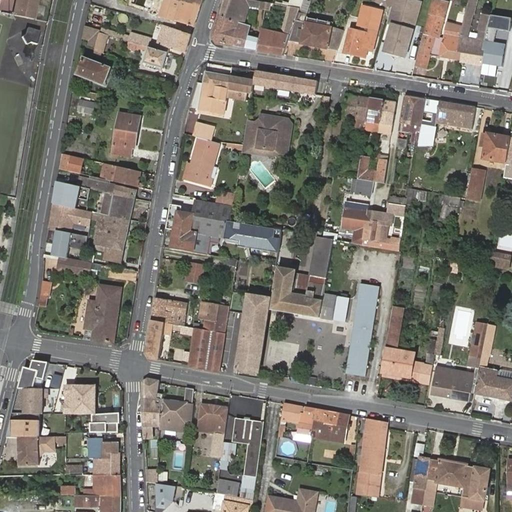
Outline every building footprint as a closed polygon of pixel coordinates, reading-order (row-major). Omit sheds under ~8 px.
[(37,0),(17,0),(14,16),(33,20),(37,0)] [(165,0),(160,17),(194,28),(201,8),(183,2),(183,3),(181,12),(171,8),(174,0),(173,0),(165,0)] [(181,12),(183,3),(174,0),(171,8),(181,12)] [(222,0),(216,18),(242,26),(248,7),(259,9),(258,10),(265,11),(266,3),(257,2),(246,0),(222,0)] [(292,8),(298,9),(301,2),(292,0),(290,0),(289,8),(292,8)] [(423,2),(415,0),(394,0),(388,23),(392,24),(414,31),(423,2)] [(440,0),(433,0),(415,66),(427,69),(431,55),(437,56),(440,43),(434,42),(435,37),(439,38),(449,2),(440,0)] [(482,49),(492,16),(482,15),(482,19),(478,19),(478,23),(480,23),(479,32),(481,33),(479,41),(467,39),(479,0),(469,0),(462,26),(460,46),(464,47),(462,61),(476,63),(474,75),(481,76),(483,64),(485,49),(482,49)] [(383,10),(372,7),(371,10),(363,8),(361,12),(381,17),(383,10)] [(381,17),(361,12),(358,26),(364,27),(363,33),(351,31),(345,53),(366,59),(368,51),(372,52),(381,17)] [(262,29),(258,52),(283,56),(288,42),(295,21),(296,16),(289,14),(288,14),(285,33),(272,31),(262,29)] [(511,20),(492,16),(482,49),(485,49),(483,64),(502,68),(506,45),(494,43),(497,30),(510,32),(511,20)] [(217,46),(245,50),(245,48),(251,48),(254,33),(248,32),(249,28),(242,26),(216,18),(210,38),(217,46)] [(295,21),(288,42),(338,52),(345,31),(323,26),(324,22),(315,20),(314,25),(295,21)] [(441,58),(462,62),(462,61),(464,47),(460,46),(462,26),(447,23),(444,39),(441,57),(441,58)] [(392,51),(391,54),(406,58),(414,31),(392,24),(385,49),(392,51)] [(100,31),(84,26),(84,36),(91,39),(91,43),(97,44),(102,32),(100,31)] [(36,44),(40,31),(27,27),(25,33),(22,35),(22,36),(21,36),(25,44),(26,43),(26,44),(29,42),(36,44)] [(154,43),(163,46),(169,29),(163,27),(160,37),(156,36),(154,43)] [(185,53),(187,50),(190,41),(191,37),(191,36),(181,33),(169,29),(163,46),(185,53)] [(103,32),(102,32),(97,44),(95,51),(104,55),(110,36),(105,34),(103,32)] [(437,56),(441,57),(444,39),(439,38),(435,37),(434,42),(440,43),(437,56)] [(130,43),(129,42),(128,48),(138,51),(140,46),(130,43)] [(150,49),(149,49),(144,64),(164,71),(168,54),(150,49)] [(111,69),(84,58),(81,64),(77,74),(105,86),(111,69)] [(319,82),(256,71),(254,85),(317,95),(319,82)] [(206,73),(200,110),(225,115),(228,100),(247,103),(247,102),(250,81),(206,73)] [(367,128),(371,98),(360,97),(360,98),(347,96),(343,122),(357,124),(356,127),(367,128)] [(422,132),(428,100),(405,96),(400,131),(414,133),(414,129),(417,129),(417,131),(422,132)] [(379,131),(384,100),(371,98),(367,128),(367,129),(379,131)] [(393,133),(397,103),(384,100),(379,131),(393,133)] [(448,125),(452,104),(428,100),(422,132),(420,143),(433,146),(437,123),(448,125)] [(100,105),(80,101),(77,111),(98,116),(100,105)] [(474,131),(477,108),(452,104),(448,125),(448,126),(474,131)] [(135,150),(141,118),(119,115),(112,154),(131,157),(132,149),(135,150)] [(256,122),(248,121),(244,145),(244,146),(243,151),(275,157),(280,154),(285,155),(289,151),(294,125),(290,120),(262,115),(261,119),(256,122)] [(200,125),(196,139),(199,139),(210,142),(215,142),(217,129),(200,125)] [(416,142),(420,143),(422,132),(417,131),(417,129),(414,129),(414,133),(412,142),(416,142)] [(505,170),(511,138),(484,133),(482,147),(486,148),(484,159),(498,161),(497,169),(505,170)] [(349,134),(347,149),(350,149),(349,153),(359,154),(362,137),(349,134)] [(408,140),(399,138),(397,147),(403,149),(408,140)] [(219,146),(199,139),(193,164),(187,183),(210,189),(213,181),(209,180),(219,146)] [(359,180),(375,183),(376,183),(380,161),(367,159),(370,145),(364,144),(359,180)] [(73,157),(62,154),(59,170),(70,173),(73,157)] [(84,159),(73,157),(70,173),(81,175),(84,159)] [(388,162),(380,161),(376,183),(385,184),(388,162)] [(187,183),(193,164),(189,164),(184,182),(187,183)] [(138,185),(141,173),(111,166),(105,165),(102,180),(116,183),(126,186),(138,189),(141,189),(141,186),(138,185)] [(484,171),(473,169),(470,189),(480,190),(484,171)] [(86,179),(84,188),(92,190),(94,191),(106,194),(132,199),(134,191),(86,179)] [(359,180),(356,193),(373,196),(375,183),(359,180)] [(57,182),(54,204),(78,209),(80,200),(89,202),(92,190),(84,188),(57,182)] [(480,190),(470,189),(468,199),(478,201),(480,190)] [(408,190),(407,198),(426,201),(428,193),(408,190)] [(219,204),(234,207),(236,196),(224,193),(224,195),(220,194),(219,204)] [(109,216),(130,221),(135,200),(132,199),(106,194),(101,215),(105,215),(109,216)] [(462,198),(440,195),(439,203),(460,206),(462,198)] [(389,204),(406,207),(407,199),(390,196),(389,204)] [(280,249),(283,230),(232,221),(234,208),(219,205),(197,201),(194,215),(180,214),(181,208),(172,206),(171,207),(168,229),(176,230),(173,250),(202,255),(205,236),(240,243),(280,249)] [(348,202),(346,209),(368,212),(370,213),(371,206),(348,202)] [(52,216),(49,229),(72,234),(74,224),(91,227),(92,219),(94,213),(78,209),(54,204),(52,212),(55,213),(55,217),(52,216)] [(406,207),(389,204),(387,215),(392,216),(404,218),(406,207)] [(368,212),(346,209),(343,229),(355,231),(353,244),(364,246),(368,212)] [(370,213),(368,212),(364,246),(399,253),(400,245),(387,243),(392,216),(387,215),(370,213)] [(95,219),(104,222),(105,215),(101,215),(97,214),(95,219)] [(104,222),(100,235),(105,236),(109,216),(105,215),(104,222)] [(124,252),(131,221),(130,221),(109,216),(105,236),(100,235),(98,235),(95,245),(96,246),(108,248),(107,249),(112,250),(124,252)] [(49,229),(47,243),(54,245),(52,256),(60,258),(67,259),(69,248),(87,251),(89,237),(72,234),(49,229)] [(339,234),(326,232),(325,239),(336,241),(337,241),(339,234)] [(511,234),(499,234),(498,246),(511,247),(511,234)] [(325,239),(317,237),(308,277),(327,280),(336,241),(325,239)] [(124,252),(112,250),(110,256),(106,255),(105,259),(121,263),(124,252)] [(494,252),(493,256),(504,258),(502,267),(507,267),(509,254),(494,252)] [(485,256),(477,254),(476,261),(484,263),(485,256)] [(504,258),(493,256),(492,265),(502,267),(504,258)] [(60,258),(57,271),(91,278),(91,274),(93,264),(67,259),(60,258)] [(191,263),(191,264),(189,282),(202,284),(203,280),(205,266),(191,263)] [(93,264),(91,274),(101,275),(102,266),(93,264)] [(297,275),(279,272),(272,310),(335,321),(339,299),(326,297),(328,287),(326,287),(310,284),(307,299),(293,296),(297,275)] [(326,287),(327,280),(308,277),(297,275),(293,296),(307,299),(310,284),(326,287)] [(45,281),(42,293),(53,294),(54,283),(45,281)] [(381,287),(361,284),(358,303),(355,324),(347,374),(366,377),(381,287)] [(94,342),(113,345),(121,291),(101,288),(99,305),(91,304),(88,328),(86,341),(94,342)] [(249,296),(237,370),(260,373),(272,299),(249,296)] [(156,298),(152,322),(174,326),(179,327),(180,323),(186,324),(189,304),(156,298)] [(358,303),(339,299),(335,321),(355,324),(358,303)] [(208,322),(207,331),(226,335),(231,308),(203,304),(201,321),(208,322)] [(413,377),(415,363),(417,353),(404,351),(404,350),(399,349),(405,311),(393,309),(384,372),(413,377)] [(147,354),(150,360),(160,362),(165,335),(172,337),(174,326),(152,322),(147,354)] [(489,326),(478,324),(475,336),(473,335),(471,345),(473,346),(469,368),(476,370),(475,375),(437,368),(432,396),(471,403),(472,393),(476,393),(489,326)] [(476,393),(476,395),(511,402),(511,374),(488,370),(495,328),(489,326),(476,393)] [(438,335),(435,355),(441,356),(445,328),(440,327),(438,335)] [(191,364),(191,367),(220,373),(226,335),(207,331),(197,329),(194,347),(191,364)] [(420,382),(430,384),(435,355),(438,335),(432,334),(428,357),(426,356),(425,364),(423,364),(420,382)] [(183,362),(191,364),(194,347),(186,346),(183,362)] [(32,361),(30,368),(40,371),(38,377),(45,379),(49,365),(32,361)] [(412,381),(420,382),(423,364),(415,363),(413,377),(412,381)] [(30,368),(25,366),(19,388),(39,389),(40,386),(35,385),(37,378),(45,380),(45,379),(38,377),(40,371),(30,368)] [(383,376),(412,381),(413,377),(384,372),(383,376)] [(142,384),(143,399),(163,401),(164,396),(157,394),(160,383),(148,380),(142,384)] [(96,386),(73,385),(73,387),(66,386),(66,391),(63,391),(63,397),(67,397),(67,405),(66,405),(65,413),(73,413),(73,414),(94,415),(96,415),(96,386)] [(39,389),(19,388),(13,413),(42,414),(43,414),(44,397),(48,397),(49,389),(43,389),(39,389)] [(190,425),(193,402),(194,391),(186,390),(184,404),(163,401),(160,429),(160,430),(176,433),(184,434),(186,425),(190,425)] [(151,429),(160,429),(163,401),(143,399),(144,429),(145,440),(152,440),(151,429)] [(349,417),(307,410),(306,413),(299,412),(300,408),(284,406),(282,420),(297,423),(295,433),(312,436),(311,440),(315,441),(316,435),(345,441),(349,417)] [(224,442),(228,411),(202,407),(198,433),(221,436),(220,443),(216,443),(214,458),(222,459),(224,442)] [(42,414),(13,413),(7,436),(23,437),(41,437),(42,414)] [(96,415),(94,415),(94,433),(120,433),(120,422),(112,422),(112,415),(96,415)] [(250,442),(245,479),(257,481),(264,425),(237,420),(234,439),(250,442)] [(388,424),(367,421),(358,495),(378,498),(388,424)] [(316,435),(315,441),(344,446),(345,441),(316,435)] [(55,451),(56,437),(41,437),(23,437),(23,455),(20,455),(20,466),(40,466),(40,457),(43,451),(55,451)] [(222,459),(222,461),(231,462),(234,443),(224,442),(222,459)] [(106,453),(118,453),(118,443),(97,443),(97,444),(91,444),(91,454),(97,454),(97,459),(106,458),(106,453)] [(97,476),(118,476),(118,453),(106,453),(106,458),(97,459),(97,476)] [(470,453),(468,465),(476,466),(479,454),(470,453)] [(413,503),(423,504),(430,461),(420,460),(417,477),(416,484),(415,490),(413,503)] [(430,461),(426,491),(436,493),(437,485),(458,489),(457,498),(462,499),(467,466),(439,462),(439,463),(430,461)] [(467,466),(462,499),(471,500),(485,502),(491,472),(475,469),(468,468),(468,466),(467,466)] [(158,474),(146,474),(147,484),(158,484),(158,474)] [(86,496),(121,497),(120,476),(118,476),(97,476),(93,476),(94,490),(86,490),(86,496)] [(242,499),(254,501),(257,481),(245,479),(242,499)] [(217,495),(225,497),(238,499),(241,483),(219,480),(217,495)] [(178,487),(158,484),(156,508),(166,509),(173,503),(178,487)] [(62,487),(62,496),(69,496),(75,496),(75,487),(62,487)] [(436,493),(426,491),(423,504),(434,506),(436,493)] [(266,511),(313,511),(315,497),(298,494),(297,506),(268,502),(266,511)] [(120,511),(121,497),(86,496),(75,496),(69,496),(62,496),(62,502),(74,502),(101,503),(101,507),(100,511),(120,511)] [(252,511),(254,501),(242,499),(238,499),(225,497),(222,511),(252,511)] [(471,500),(462,499),(460,508),(482,511),(483,511),(485,502),(471,500)]
